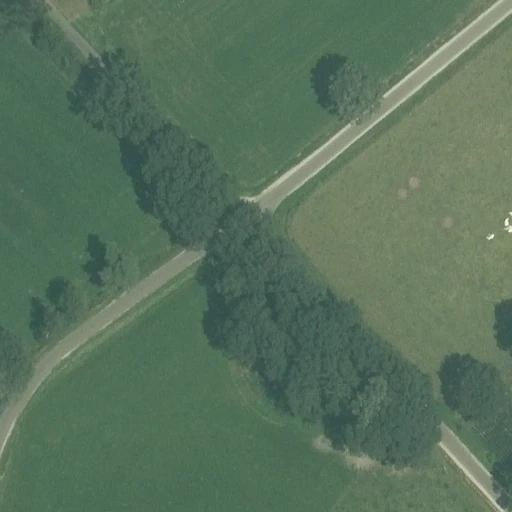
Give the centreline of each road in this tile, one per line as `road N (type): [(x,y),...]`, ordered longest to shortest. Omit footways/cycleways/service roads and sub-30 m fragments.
road 1 (unclassified): [(511,510),(392,371),(242,218)]
road 2 (unclassified): [(242,218),(511,0)]
road 3 (unclassified): [(0,436),(14,399),(50,357),(242,218)]
